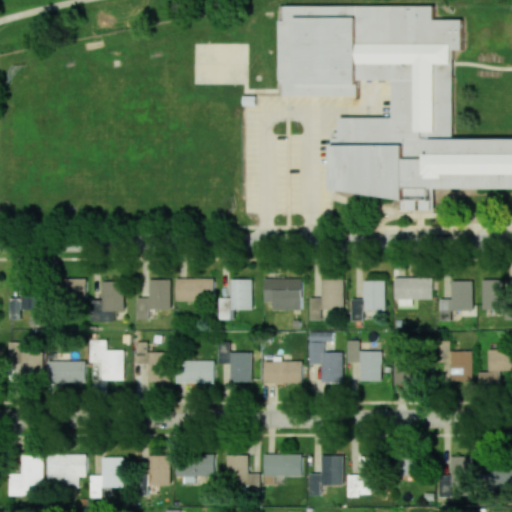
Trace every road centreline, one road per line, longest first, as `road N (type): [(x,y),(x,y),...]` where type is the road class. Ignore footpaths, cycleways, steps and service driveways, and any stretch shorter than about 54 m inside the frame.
road 1 (residential): [(0,242),(511,243)]
road 2 (residential): [(0,418),(511,418)]
